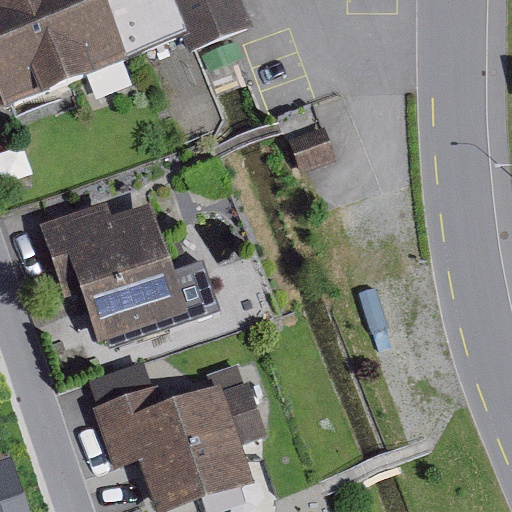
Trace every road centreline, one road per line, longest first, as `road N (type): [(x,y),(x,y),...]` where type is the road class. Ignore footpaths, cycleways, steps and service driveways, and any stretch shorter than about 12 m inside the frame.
road 1 (residential): [(503,395),(482,332),(454,140),(453,0)]
road 2 (residential): [(0,293),(73,511)]
